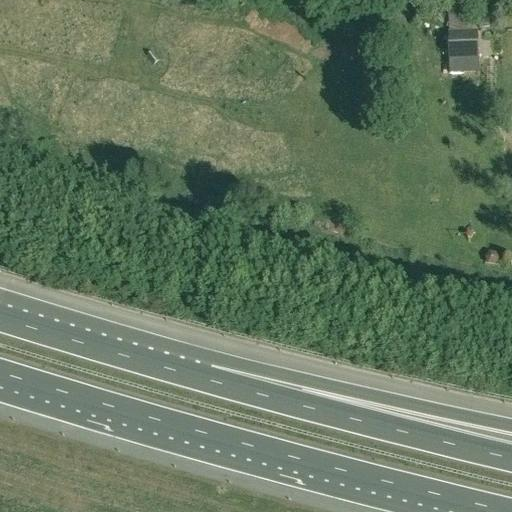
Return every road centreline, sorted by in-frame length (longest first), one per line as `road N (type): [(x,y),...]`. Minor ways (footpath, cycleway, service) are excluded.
road 1 (motorway): [(0,372),(477,505)]
road 2 (motorway): [(511,458),(209,381)]
road 3 (motorway): [(511,429),(209,381)]
road 4 (motorway): [(209,381),(0,319)]
